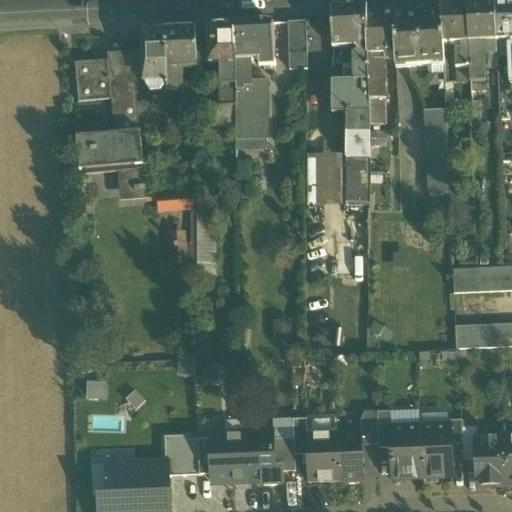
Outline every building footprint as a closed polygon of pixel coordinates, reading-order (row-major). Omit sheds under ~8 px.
[(511,2),(495,3),(496,42),(504,41),(511,40),(511,2)] [(495,3),(468,5),(470,45),(484,44),(496,44),(496,42),(495,3)] [(468,5),(441,6),(441,15),(442,15),(444,46),(462,45),(470,45),(468,5)] [(368,9),(332,11),(333,49),(355,48),(368,48),(367,17),(368,17),(368,9)] [(396,18),(395,18),(396,56),(396,68),(444,65),(444,46),(442,15),(441,15),(396,18)] [(368,17),(367,17),(368,48),(368,57),(379,57),(396,56),(395,18),(396,18),(395,17),(368,17)] [(306,23),(289,24),(289,27),(288,27),(290,72),(308,71),(306,23)] [(274,24),(235,26),(236,63),(236,86),(249,85),(249,70),(252,63),(259,62),(259,68),(276,67),(274,24)] [(235,26),(195,28),(197,65),(209,64),(209,65),(221,64),(236,63),(235,26)] [(164,30),(142,32),(143,52),(132,53),(134,75),(134,76),(144,75),(144,83),(146,83),(147,87),(151,92),(160,92),(164,86),(164,82),(166,82),(166,92),(181,92),(181,69),(197,68),(197,65),(195,28),(164,30)] [(484,44),(470,45),(471,75),(472,85),(486,84),(485,56),(484,44)] [(496,44),(484,44),(485,56),(497,55),(496,44)] [(470,45),(462,45),(462,51),(457,51),(456,53),(457,76),(471,75),(470,45)] [(368,48),(355,48),(359,52),(353,57),(354,74),(354,81),(369,81),(368,57),(368,48)] [(132,53),(108,55),(108,61),(112,101),(115,136),(139,133),(134,76),(134,75),(132,53)] [(379,57),(368,57),(369,81),(370,102),(385,101),(384,61),(379,62),(379,57)] [(95,63),(75,65),(79,104),(112,101),(108,61),(95,63)] [(236,63),(221,64),(221,87),(236,87),(236,86),(236,63)] [(471,75),(457,76),(457,85),(472,85),(471,75)] [(345,82),(333,82),(333,114),(346,114),(370,112),(370,102),(369,81),(354,81),(345,82)] [(249,85),(236,86),(236,106),(236,127),(237,142),(268,142),(266,84),(249,85)] [(486,84),(472,85),(472,94),(487,93),(486,84)] [(236,87),(221,87),(221,106),(236,106),(236,87)] [(385,101),(370,102),(370,112),(370,127),(386,127),(385,101)] [(221,106),(198,106),(199,127),(236,127),(236,106),(221,106)] [(370,112),(346,114),(346,236),(368,237),(370,127),(370,112)] [(446,112),(424,112),(427,159),(448,159),(446,112)] [(139,133),(115,136),(115,138),(118,167),(120,191),(145,189),(139,133)] [(115,138),(79,141),(82,170),(118,167),(115,138)] [(193,191),(169,190),(171,212),(195,210),(193,191)] [(214,210),(197,210),(198,266),(214,266),(214,210)] [(164,233),(166,261),(189,260),(188,232),(164,233)] [(346,236),(334,236),(334,254),(355,255),(367,255),(368,237),(346,236)] [(355,255),(334,254),(334,276),(355,276),(355,255)] [(511,269),(501,270),(502,294),(511,293),(511,269)] [(489,270),(477,271),(478,295),(490,294),(489,270)] [(501,270),(489,270),(490,294),(502,294),(501,270)] [(465,271),(453,272),(454,295),(466,295),(465,271)] [(477,271),(465,271),(466,295),(478,295),(477,271)] [(275,342),(289,341),(288,322),(274,322),(275,342)] [(511,326),(456,329),(457,351),(461,351),(511,349),(511,326)] [(391,414),(377,414),(378,416),(379,446),(379,450),(391,450),(390,430),(391,429),(391,414)] [(378,416),(364,417),(361,425),(361,435),(361,447),(379,446),(378,416)] [(307,421),(294,422),(294,441),(295,458),(307,457),(306,433),(307,433),(307,421)] [(462,422),(449,423),(449,427),(450,427),(451,447),(463,446),(462,422)] [(449,427),(420,429),(422,481),(452,479),(451,447),(450,427),(449,427)] [(391,429),(390,430),(391,450),(392,482),(422,481),(420,429),(391,429)] [(477,429),(462,429),(464,461),(476,461),(475,441),(477,441),(477,429)] [(307,433),(306,433),(307,457),(308,485),(338,484),(337,436),(337,432),(307,433)] [(273,435),(246,436),(248,484),(264,483),(264,487),(283,486),(282,474),(282,470),(275,471),(274,442),(273,435)] [(337,436),(338,484),(363,483),(361,447),(361,435),(337,436)] [(246,436),(211,438),(211,442),(212,477),(213,485),(248,484),(246,436)] [(186,439),(165,440),(166,465),(167,465),(168,479),(201,478),(199,442),(186,443),(186,439)] [(477,441),(475,441),(476,461),(477,484),(488,483),(494,488),(506,488),(504,440),(477,441)] [(294,441),(274,442),(275,471),(282,470),(282,474),(296,474),(295,458),(294,441)] [(211,442),(199,442),(201,478),(212,477),(211,442)] [(169,511),(168,479),(167,465),(166,465),(108,468),(109,497),(100,498),(100,511),(169,511)]
